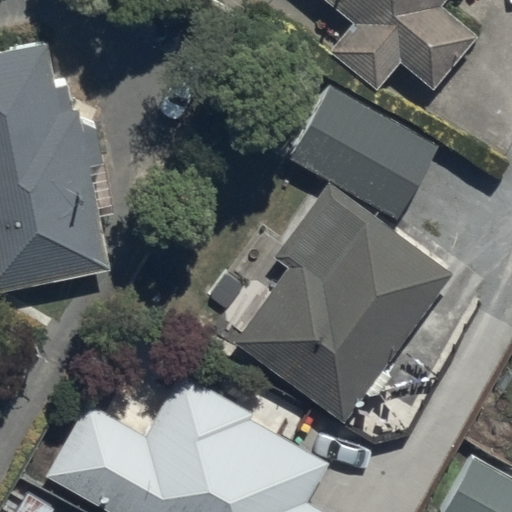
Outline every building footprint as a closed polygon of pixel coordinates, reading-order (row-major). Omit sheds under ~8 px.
[(317,0),(330,11),(347,25),(325,52),(375,93),(398,66),(429,92),(474,38),(438,8),(444,0),(317,0)] [(0,37),(0,278),(106,255),(95,203),(110,200),(90,106),(77,109),(74,94),(69,95),(64,69),(51,72),(42,29),(0,37)] [(395,221),(435,146),(330,87),(289,163),(395,221)] [(452,275),(326,185),(270,261),(284,270),(269,291),(250,278),(217,325),(235,341),(233,345),(344,425),(366,393),(374,398),(389,378),(382,373),(452,275)] [(136,430),(76,398),(36,472),(111,511),(333,511),(302,496),(322,459),(242,417),(247,408),(170,367),(136,430)] [(511,511),(511,481),(470,459),(441,511),(511,511)]
